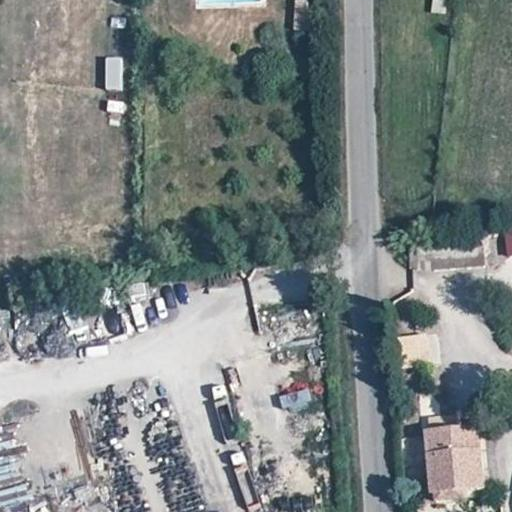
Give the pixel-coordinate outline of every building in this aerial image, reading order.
[(313,0),(296,0),(298,30),(314,29),(313,0)] [(433,0),(433,12),(447,13),(448,0),(433,0)] [(484,235),(410,238),(411,269),(485,266),(484,235)] [(403,334),(402,369),(438,370),(439,334),(403,334)] [(216,423),(203,427),(215,465),(229,461),(216,423)] [(488,484),(482,424),(427,430),(434,490),(488,484)]
